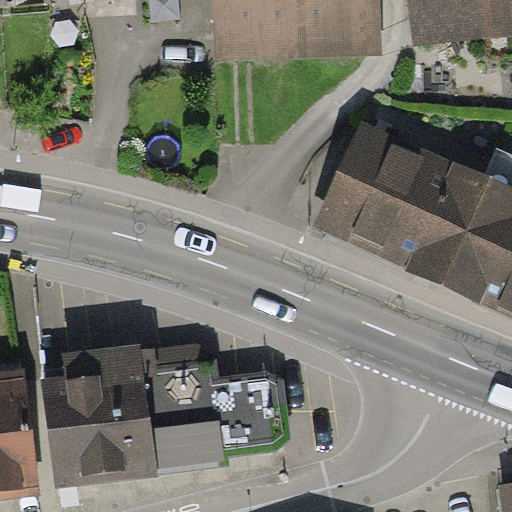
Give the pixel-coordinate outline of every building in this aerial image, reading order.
[(386,0),(225,0),(228,51),(389,43),(386,0)] [(416,0),(419,47),(495,43),(492,0),(416,0)] [(511,0),(492,0),(495,43),(511,42),(511,0)] [(511,202),(368,137),(326,228),(511,313),(511,202)] [(195,352),(69,368),(72,388),(45,391),(56,486),(227,465),(226,454),(276,448),(286,440),(280,388),(266,381),(218,389),(215,366),(195,352)] [(23,384),(0,387),(0,495),(38,490),(23,384)]
